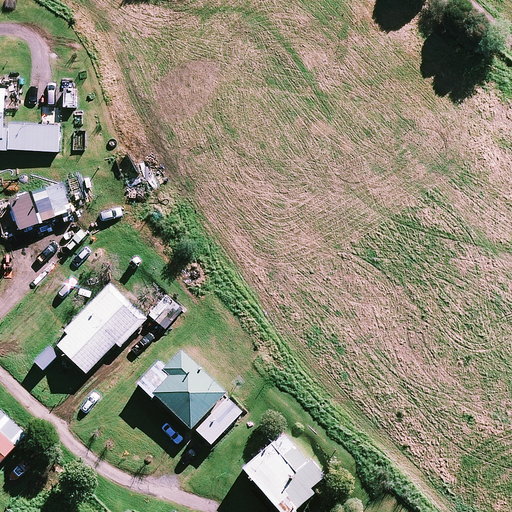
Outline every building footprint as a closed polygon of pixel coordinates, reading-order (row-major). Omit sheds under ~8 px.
[(7,94),(0,93),(0,153),(60,155),(60,130),(6,128),(7,94)] [(148,323),(112,287),(55,345),(88,377),(118,346),(121,350),(148,323)] [(183,312),(167,298),(151,318),(166,331),(183,312)] [(181,349),(170,340),(158,354),(169,363),(181,349)] [(155,403),(158,401),(194,436),(197,433),(213,448),(244,414),(183,356),(168,372),(160,365),(139,388),(155,403)] [(0,468),(28,438),(0,412),(0,468)] [(244,473),(279,511),(298,511),(318,494),(314,491),(326,480),(285,436),(244,473)]
